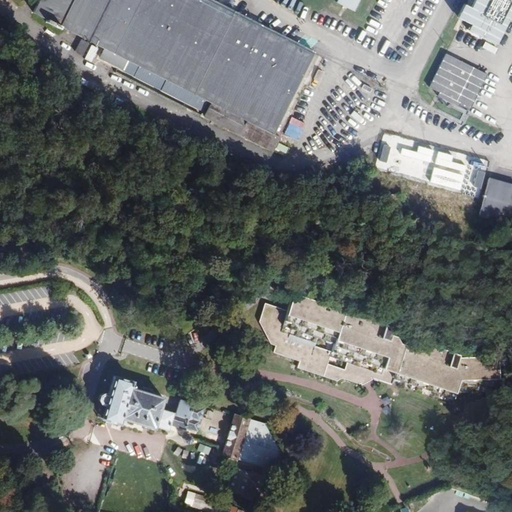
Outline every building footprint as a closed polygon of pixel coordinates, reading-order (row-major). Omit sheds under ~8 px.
[(183,87),(211,102),(270,133),(312,53),(208,0),(39,0),(34,11),(104,47),(99,58),(123,71),(128,60),(183,87)] [(337,0),(334,7),(351,16),(359,0),(337,0)] [(511,0),(473,0),(470,8),(462,5),(456,20),(469,25),(466,33),(500,47),(511,13),(511,0)] [(367,24),(379,27),(381,16),(370,13),(367,24)] [(482,48),(494,54),(497,48),(485,42),(482,48)] [(211,102),(204,116),(252,141),(272,151),(321,58),(312,53),(270,133),(211,102)] [(469,111),(487,73),(444,54),(429,88),(438,93),(437,96),(469,111)] [(128,60),(123,71),(177,99),(183,87),(128,60)] [(511,191),(488,184),(478,220),(511,230),(511,191)] [(294,293),(292,298),(360,321),(361,317),(294,293)] [(427,348),(389,336),(391,327),(361,317),(360,321),(292,298),(287,311),(266,303),(262,313),(283,320),(280,330),(314,342),(316,337),(332,343),(326,362),(341,368),(339,376),(358,383),(364,381),(372,377),(377,379),(380,374),(452,400),(453,396),(453,390),(498,387),(497,358),(458,359),(458,355),(429,344),(427,348)] [(283,320),(262,313),(259,320),(266,342),(272,345),(270,350),(296,360),(294,366),(332,379),(339,376),(341,368),(326,362),(332,343),(316,337),(314,342),(280,330),(283,320)] [(380,374),(377,379),(450,405),(452,400),(380,374)] [(100,405),(98,411),(120,419),(151,429),(152,426),(164,430),(166,425),(182,429),(183,427),(193,429),(201,408),(178,401),(175,413),(158,408),(161,399),(149,395),(141,392),(128,388),(130,383),(113,377),(108,395),(104,395),(99,398),(98,402),(100,405)] [(453,390),(453,396),(499,393),(498,387),(453,390)] [(120,419),(98,411),(96,418),(117,425),(120,419)] [(236,417),(221,457),(275,474),(280,454),(264,425),(236,417)] [(271,482),(232,470),(225,492),(264,504),(271,482)] [(228,505),(186,492),(181,503),(211,511),(233,511),(234,510),(228,508),(228,505)]
